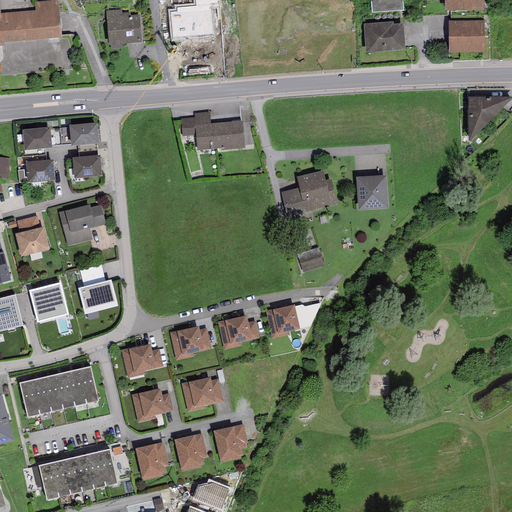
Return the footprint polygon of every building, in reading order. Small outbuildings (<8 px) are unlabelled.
[(0,10),(0,47),(2,47),(2,44),(62,39),(58,0),(34,2),(35,11),(0,13),(0,10)] [(173,39),(213,35),(210,8),(212,8),(211,5),(219,4),(219,0),(196,0),(197,6),(177,8),(177,11),(170,12),(173,39)] [(402,0),(370,0),(371,13),(403,10),(402,0)] [(483,0),(444,0),(445,11),(484,10),(483,0)] [(121,10),(106,11),(109,45),(142,42),(139,14),(130,15),(130,14),(130,12),(122,13),(121,10)] [(485,20),(448,20),(449,53),(485,52),(485,20)] [(393,22),(363,24),(366,53),(405,50),(403,24),(394,25),(393,22)] [(511,99),(511,97),(468,98),(468,144),(511,99)] [(209,113),(194,114),(195,119),(181,120),(182,137),(196,136),(197,152),(221,150),(221,152),(245,150),(243,122),(217,124),(210,125),(209,113)] [(70,140),(71,149),(99,146),(97,125),(69,128),(70,140)] [(22,132),(24,153),(51,150),(50,142),(49,129),(22,132)] [(9,159),(0,158),(0,178),(7,179),(9,159)] [(72,160),(74,180),(102,178),(100,158),(72,160)] [(25,164),(27,185),(55,182),(53,162),(25,164)] [(323,172),(296,178),(299,189),(281,193),(286,218),(336,206),(331,180),(325,182),(323,172)] [(385,177),(356,179),(358,211),(387,209),(385,177)] [(65,212),(59,213),(67,247),(92,240),(89,229),(92,229),(95,228),(90,209),(89,206),(65,212)] [(101,206),(90,209),(95,228),(106,225),(101,206)] [(37,217),(17,222),(21,234),(15,236),(21,258),(50,251),(44,228),(39,229),(37,217)] [(0,284),(11,282),(7,269),(3,253),(0,243),(0,284)] [(318,249),(296,256),(302,274),(324,267),(318,249)] [(101,265),(80,271),(84,288),(106,283),(101,265)] [(30,288),(38,321),(69,313),(61,281),(30,288)] [(84,288),(78,290),(85,316),(118,308),(111,281),(106,283),(84,288)] [(15,296),(0,299),(0,332),(23,327),(17,305),(15,296)] [(294,306),(266,312),(272,339),(289,335),(289,333),(299,331),(299,329),(306,328),(302,310),(295,312),(294,306)] [(246,317),(218,323),(224,350),(241,346),(241,344),(252,342),(251,340),(259,339),(255,322),(247,324),(246,317)] [(198,328),(171,334),(177,361),(194,357),(193,355),(204,353),(204,351),(211,350),(206,329),(198,331),(198,328)] [(150,345),(122,352),(128,379),(145,375),(145,373),(155,371),(155,369),(163,367),(159,351),(151,352),(150,345)] [(26,381),(19,383),(27,419),(99,403),(90,367),(86,368),(74,370),(62,373),(50,376),(38,379),(26,381)] [(188,383),(181,384),(188,413),(205,409),(204,406),(223,402),(218,380),(211,382),(211,379),(188,384),(188,383)] [(160,390),(132,396),(138,423),(156,419),(155,417),(166,415),(165,413),(173,412),(169,395),(162,397),(160,390)] [(1,395),(0,394),(0,446),(14,443),(7,416),(1,395)] [(243,426),(213,432),(220,463),(240,459),(240,457),(244,456),(242,449),(245,448),(244,444),(248,443),(243,426)] [(195,436),(174,441),(181,473),(201,468),(201,465),(204,465),(203,458),(207,457),(202,434),(195,436)] [(156,445),(135,450),(142,482),(162,477),(162,474),(165,474),(164,467),(168,466),(163,443),(156,445)] [(46,465),(38,467),(46,502),(117,486),(109,450),(104,452),(93,454),(81,457),(70,460),(58,462),(46,465)] [(230,489),(212,483),(198,485),(192,499),(222,510),(230,489)]
